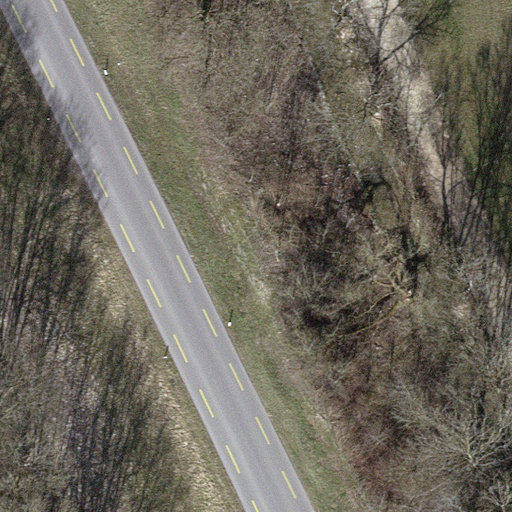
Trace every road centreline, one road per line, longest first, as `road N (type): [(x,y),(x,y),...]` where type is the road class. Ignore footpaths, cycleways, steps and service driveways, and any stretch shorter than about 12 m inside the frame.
road 1 (primary): [(284,511),(28,0)]
road 2 (track): [(89,511),(0,281)]
